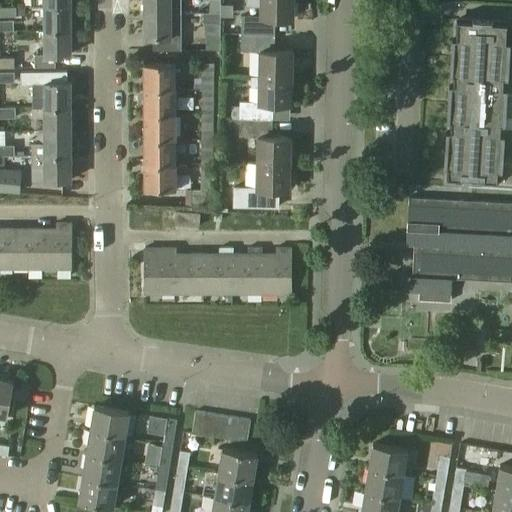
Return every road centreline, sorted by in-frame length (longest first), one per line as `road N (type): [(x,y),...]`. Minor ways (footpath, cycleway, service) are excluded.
road 1 (residential): [(337,384),(337,0)]
road 2 (residential): [(94,356),(107,0)]
road 3 (residential): [(337,384),(94,356)]
road 4 (residential): [(511,404),(337,384)]
road 5 (residential): [(0,475),(35,475),(70,354)]
road 6 (residential): [(313,511),(337,384)]
